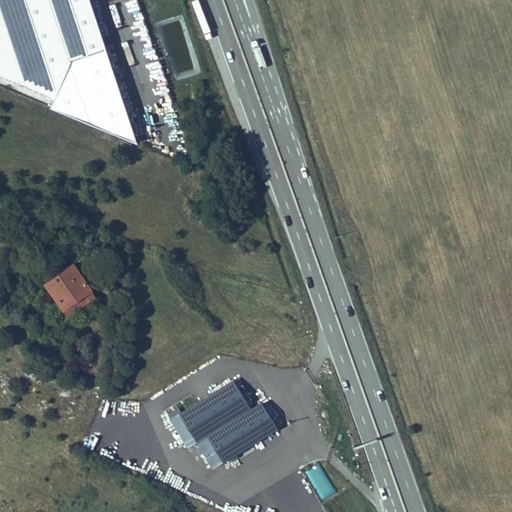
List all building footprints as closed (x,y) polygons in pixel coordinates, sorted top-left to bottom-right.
[(0,0),(0,75),(55,98),(70,61),(105,49),(103,43),(88,0),(0,0)] [(45,284),(64,310),(92,291),(91,290),(82,277),(73,264),(45,284)] [(86,275),(82,277),(91,290),(95,288),(86,275)] [(96,296),(92,291),(64,310),(68,316),(96,296)] [(181,412),(179,407),(168,414),(188,447),(197,441),(213,468),(228,458),(230,462),(239,457),(237,453),(277,429),(261,403),(251,409),(233,380),(181,412)]
